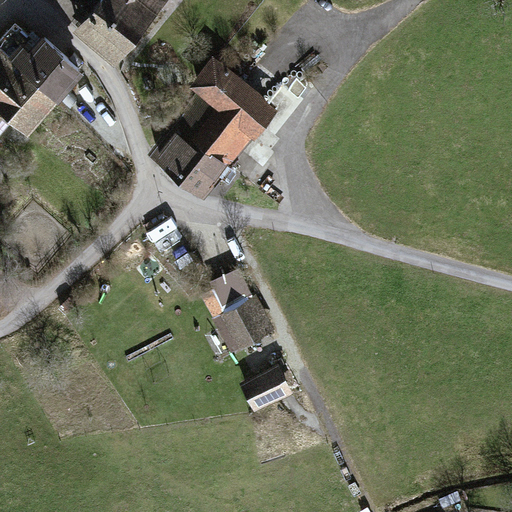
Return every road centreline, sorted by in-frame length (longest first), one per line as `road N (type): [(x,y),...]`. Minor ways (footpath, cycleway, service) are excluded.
road 1 (unclassified): [(158,188),(511,286)]
road 2 (unclassified): [(158,188),(113,77),(30,0)]
road 3 (unclassified): [(0,336),(102,250),(158,188)]
